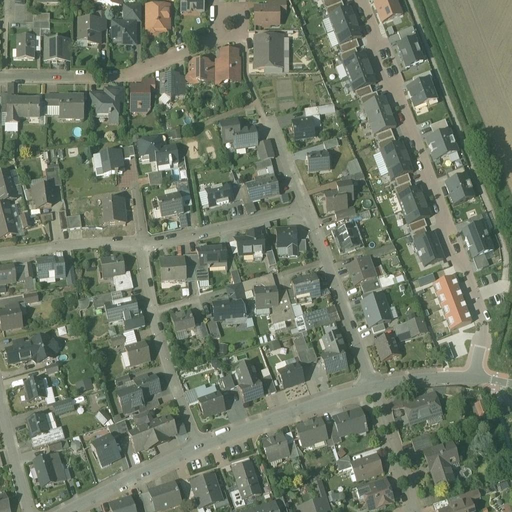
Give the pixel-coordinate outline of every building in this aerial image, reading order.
[(180,0),(181,6),(184,7),(185,7),(185,13),(203,13),(202,0),(180,0)] [(325,10),(342,4),(340,0),(328,0),(322,3),(325,10)] [(395,0),(387,0),(382,2),(373,5),(381,25),(402,17),(395,0)] [(325,10),(328,17),(344,11),(342,4),(325,10)] [(140,9),(122,9),(122,25),(133,25),(133,22),(140,22),(140,9)] [(167,9),(147,9),(148,31),(149,31),(151,33),(154,33),(156,31),(168,31),(167,9)] [(328,17),(334,33),(356,24),(353,15),(352,15),(350,9),(344,11),(328,17)] [(268,10),(255,10),(255,27),(262,27),(262,29),(269,29),(269,27),(278,27),(278,10),(268,10)] [(107,15),(96,15),(96,16),(97,16),(97,23),(97,31),(99,31),(101,31),(107,31),(107,15)] [(97,23),(78,23),(78,43),(87,43),(87,46),(99,46),(101,44),(101,31),(99,31),(97,31),(97,23)] [(356,24),(334,33),(339,48),(356,41),(361,39),(359,33),(356,24)] [(122,25),(114,25),(114,33),(113,34),(112,36),(112,38),(113,39),(114,39),(114,40),(116,40),(118,40),(119,39),(122,39),(122,46),(134,46),(133,25),(122,25)] [(398,34),(402,45),(414,40),(415,41),(416,41),(412,29),(398,34)] [(282,38),(255,38),(255,48),(256,48),(256,69),(264,69),(282,69),(282,38)] [(33,40),(17,40),(17,61),(34,61),(34,39),(33,39),(33,40)] [(415,41),(414,40),(402,45),(396,47),(405,70),(423,63),(415,41)] [(64,43),(57,43),(57,41),(46,41),(46,53),(49,52),(49,63),(64,63),(64,61),(64,43)] [(339,48),(342,55),(355,50),(359,49),(356,41),(339,48)] [(339,56),(342,63),(358,57),(355,50),(342,55),(339,56)] [(237,54),(221,54),(221,70),(221,78),(222,78),(229,78),(229,81),(230,81),(232,83),(239,83),(239,74),(239,71),(237,71),(237,54)] [(342,63),(348,79),(370,70),(367,61),(364,55),(358,57),(342,63)] [(204,63),(194,63),(190,66),(191,79),(194,83),(197,82),(200,85),(207,85),(208,84),(208,68),(207,66),(204,63)] [(370,70),(348,79),(353,94),(355,93),(369,88),(376,85),(373,79),(374,79),(370,70)] [(413,80),(415,86),(429,81),(432,80),(429,73),(413,80)] [(170,74),(167,77),(161,77),(161,96),(164,96),(170,103),(173,99),(177,99),(177,96),(177,79),(177,77),(173,77),(170,74)] [(155,81),(143,81),(143,88),(149,88),(149,94),(155,94),(155,81)] [(437,102),(429,81),(415,86),(406,90),(414,111),(437,102)] [(143,88),(136,88),(136,89),(131,89),(131,110),(138,110),(138,114),(140,114),(144,117),(150,110),(149,109),(149,94),(149,88),(143,88)] [(359,100),(372,95),(369,88),(355,93),(357,101),(359,100)] [(359,100),(362,107),(379,101),(376,94),(372,95),(359,100)] [(98,96),(89,96),(89,109),(98,109),(98,96)] [(108,97),(108,96),(98,96),(98,109),(98,116),(108,116),(108,124),(118,124),(118,105),(118,97),(117,97),(108,97)] [(60,98),(45,98),(45,110),(59,110),(59,100),(60,100),(60,98)] [(362,107),(368,122),(390,114),(387,105),(384,99),(379,101),(362,107)] [(60,100),(59,100),(59,110),(59,120),(73,120),(73,122),(82,122),(82,100),(60,100)] [(7,102),(7,115),(7,116),(7,127),(18,127),(17,121),(17,104),(17,102),(7,102)] [(17,104),(17,121),(39,121),(39,104),(17,104)] [(330,114),(330,118),(335,118),(335,107),(319,108),(319,115),(330,114)] [(390,114),(368,122),(374,137),(375,137),(390,131),(396,129),(393,123),(394,122),(390,114)] [(311,121),(292,124),(294,142),(314,139),(311,121)] [(240,122),(220,125),(223,145),(234,143),(232,134),(238,133),(237,131),(241,128),(240,122)] [(430,127),(434,139),(449,133),(445,122),(430,127)] [(238,133),(232,134),(234,143),(235,151),(245,149),(245,150),(257,148),(257,147),(254,131),(238,133)] [(378,144),(393,138),(390,131),(375,137),(378,144)] [(458,153),(450,133),(449,133),(434,139),(426,142),(433,162),(458,153)] [(376,145),(379,152),(396,146),(393,138),(378,144),(376,145)] [(159,140),(138,144),(141,159),(149,158),(149,157),(154,156),(154,151),(165,149),(164,144),(165,144),(165,143),(165,142),(165,141),(165,140),(164,139),(163,139),(162,139),(161,139),(160,140),(159,140)] [(336,141),(323,145),(325,152),(338,148),(336,141)] [(269,144),(257,147),(257,148),(261,163),(270,161),(274,160),(269,144)] [(379,152),(385,167),(407,159),(404,150),(401,144),(396,146),(379,152)] [(165,149),(154,151),(154,156),(156,167),(169,165),(169,167),(171,167),(170,163),(177,162),(177,166),(178,165),(175,147),(165,149)] [(128,149),(118,151),(118,153),(120,162),(122,162),(130,161),(128,149)] [(118,153),(104,156),(105,168),(103,169),(104,177),(114,176),(115,176),(117,176),(117,175),(121,175),(120,167),(122,167),(122,162),(120,162),(118,153)] [(327,155),(306,157),(308,175),(318,174),(318,171),(326,171),(325,161),(328,161),(327,155)] [(407,159),(385,167),(391,182),(394,181),(408,176),(413,174),(410,168),(411,167),(407,159)] [(261,163),(254,165),(256,173),(272,169),(270,161),(261,163)] [(59,170),(44,172),(47,189),(52,188),(52,189),(61,188),(59,170)] [(447,175),(450,183),(465,178),(462,170),(447,175)] [(10,174),(0,176),(0,186),(9,184),(9,185),(13,184),(10,174)] [(161,174),(148,176),(150,188),(163,186),(161,174)] [(361,174),(340,181),(342,187),(364,180),(361,174)] [(255,186),(238,191),(242,202),(244,208),(252,205),(252,204),(259,202),(259,200),(259,201),(255,185),(274,181),(273,176),(269,177),(268,176),(253,180),(255,186)] [(394,181),(397,189),(409,184),(410,184),(408,176),(394,181)] [(474,200),(465,178),(450,183),(445,185),(453,207),(474,200)] [(274,181),(255,185),(259,201),(259,200),(268,199),(268,200),(278,197),(274,181)] [(187,183),(180,184),(182,199),(190,198),(187,183)] [(9,184),(0,186),(0,205),(17,200),(14,189),(10,190),(9,185),(9,184)] [(393,190),(396,197),(412,191),(409,184),(397,189),(393,190)] [(47,189),(34,190),(37,211),(51,208),(54,204),(52,189),(52,188),(47,189)] [(226,188),(205,193),(209,210),(230,205),(226,188)] [(396,197),(402,212),(425,204),(421,195),(418,189),(412,191),(396,197)] [(238,191),(231,193),(234,204),(242,202),(238,191)] [(344,193),(324,196),(326,214),(334,213),(347,211),(344,193)] [(179,196),(156,201),(161,221),(183,215),(179,196)] [(123,202),(102,204),(105,228),(125,226),(123,202)] [(425,204),(402,212),(408,227),(424,221),(430,219),(427,213),(428,212),(425,204)] [(7,205),(0,207),(0,223),(11,220),(7,205)] [(352,209),(347,211),(334,213),(335,215),(334,215),(337,223),(348,219),(355,217),(352,209)] [(65,214),(58,215),(60,233),(68,232),(66,220),(65,214)] [(355,217),(348,219),(351,226),(362,222),(360,216),(355,217)] [(28,217),(20,218),(23,231),(31,229),(28,217)] [(469,221),(472,229),(482,225),(484,225),(481,217),(469,221)] [(79,218),(66,220),(68,232),(81,230),(79,218)] [(11,220),(0,223),(0,240),(16,236),(11,220)] [(411,235),(424,230),(426,229),(424,221),(408,227),(411,235)] [(493,253),(482,225),(472,229),(462,233),(472,261),(484,257),(493,253)] [(352,228),(334,235),(342,256),(360,249),(352,228)] [(413,245),(415,245),(414,243),(427,238),(424,230),(411,235),(410,235),(413,245)] [(295,231),(276,232),(277,250),(295,249),(296,249),(296,243),(295,231)] [(248,241),(234,242),(234,244),(238,256),(238,257),(263,256),(262,240),(259,240),(258,235),(248,235),(248,241)] [(443,261),(433,236),(427,238),(414,243),(415,245),(418,253),(417,254),(420,264),(422,263),(424,269),(443,261)] [(304,242),(296,243),(296,249),(295,249),(297,255),(305,253),(304,242)] [(238,256),(234,244),(229,246),(232,257),(238,256)] [(198,248),(195,250),(197,257),(191,257),(193,269),(197,283),(208,282),(207,267),(226,266),(225,249),(206,250),(206,247),(198,248)] [(379,251),(365,255),(367,262),(367,263),(369,262),(382,258),(379,251)] [(272,253),(265,255),(269,269),(276,267),(272,253)] [(191,257),(183,258),(183,261),(184,261),(184,270),(193,269),(191,257)] [(484,257),(472,261),(477,273),(488,268),(484,257)] [(121,259),(100,262),(103,280),(116,278),(118,287),(130,285),(128,276),(124,277),(121,259)] [(53,261),(37,263),(39,281),(48,280),(48,279),(54,279),(54,281),(64,280),(63,271),(62,262),(54,263),(53,261)] [(183,261),(159,263),(161,284),(175,283),(174,281),(184,281),(185,285),(185,284),(184,270),(184,261),(183,261)] [(369,262),(367,263),(367,262),(364,263),(370,283),(375,281),(375,280),(369,262)] [(364,263),(347,269),(354,289),(360,287),(370,283),(364,263)] [(32,280),(30,266),(23,267),(25,281),(32,280)] [(13,268),(6,269),(6,270),(0,270),(0,286),(15,285),(13,268)] [(73,269),(63,271),(64,280),(66,279),(68,288),(76,287),(73,269)] [(193,269),(184,270),(185,284),(197,283),(193,269)] [(237,273),(230,275),(234,287),(241,285),(237,273)] [(272,276),(252,282),(254,289),(261,287),(266,291),(275,290),(272,276)] [(300,281),(290,283),(292,292),(295,303),(296,303),(319,298),(315,278),(300,281)] [(370,283),(360,287),(363,297),(372,294),(381,291),(377,280),(375,280),(375,281),(370,283)] [(433,287),(451,333),(470,326),(452,280),(433,287)] [(252,282),(241,285),(243,292),(254,289),(252,282)] [(130,285),(118,287),(119,294),(131,291),(130,285)] [(234,287),(229,288),(231,294),(232,300),(235,299),(244,296),(243,292),(241,285),(234,287)] [(266,291),(254,292),(256,311),(272,310),(277,309),(276,295),(275,290),(266,291)] [(292,292),(286,293),(290,308),(297,306),(296,303),(295,303),(292,292)] [(286,293),(276,295),(277,309),(272,310),(272,317),(270,318),(273,328),(294,322),(290,308),(286,293)] [(244,296),(235,299),(232,300),(231,294),(227,295),(229,300),(231,302),(231,304),(234,304),(240,303),(245,320),(251,319),(244,296)] [(363,304),(374,300),(372,294),(363,297),(361,298),(363,304)] [(110,296),(95,299),(97,309),(105,307),(105,306),(112,305),(110,296)] [(36,297),(24,299),(25,306),(38,303),(36,297)] [(363,304),(361,304),(365,318),(386,311),(382,297),(374,300),(363,304)] [(112,305),(105,306),(105,307),(109,325),(123,322),(137,319),(137,318),(133,300),(112,305)] [(240,303),(234,304),(236,322),(235,322),(236,325),(246,324),(245,320),(240,303)] [(231,304),(212,306),(213,319),(214,324),(215,324),(235,322),(236,322),(234,304),(231,304)] [(0,314),(0,327),(1,333),(22,329),(17,307),(11,308),(11,312),(0,314)] [(326,311),(302,318),(307,333),(314,331),(312,324),(328,319),(326,311)] [(386,311),(365,318),(370,331),(371,330),(383,326),(391,324),(386,311)] [(189,314),(171,320),(175,336),(186,333),(186,332),(193,330),(189,314)] [(137,319),(123,322),(125,335),(143,329),(141,317),(137,318),(137,319)] [(214,324),(213,319),(206,322),(212,342),(220,339),(215,324),(214,324)] [(328,319),(312,324),(314,331),(320,330),(331,326),(328,319)] [(420,320),(407,324),(410,332),(409,332),(412,339),(425,335),(420,320)] [(407,324),(393,329),(396,336),(409,332),(410,332),(407,324)] [(204,325),(198,327),(202,340),(208,338),(204,325)] [(331,326),(320,330),(324,340),(338,335),(334,325),(331,326)] [(73,326),(66,327),(68,338),(75,337),(73,326)] [(385,332),(383,326),(371,330),(373,336),(385,332)] [(324,340),(323,341),(328,357),(329,357),(328,356),(340,352),(344,350),(338,335),(324,340)] [(391,338),(374,344),(382,364),(398,358),(391,338)] [(122,339),(110,342),(112,349),(124,345),(122,339)] [(297,355),(308,351),(304,339),(293,342),(297,355)] [(47,340),(32,344),(32,346),(24,347),(24,348),(27,363),(27,362),(31,362),(31,363),(36,365),(53,361),(47,340)] [(271,354),(282,350),(278,341),(268,345),(271,354)] [(144,345),(125,351),(130,369),(149,363),(144,345)] [(14,350),(12,350),(12,351),(5,353),(8,367),(8,366),(26,362),(26,363),(27,363),(24,348),(14,350)] [(312,351),(304,353),(309,366),(317,363),(312,351)] [(340,352),(328,356),(329,357),(328,357),(320,360),(326,376),(346,369),(340,352)] [(304,353),(297,356),(301,368),(309,366),(304,353)] [(250,365),(235,371),(235,372),(239,370),(241,376),(238,377),(242,388),(257,383),(257,382),(250,365)] [(56,366),(44,369),(46,376),(58,373),(56,366)] [(297,367),(277,374),(283,389),(290,387),(291,388),(302,384),(297,367)] [(230,377),(223,380),(227,392),(235,390),(230,377)] [(270,377),(263,380),(269,397),(276,394),(270,377)] [(128,378),(115,382),(118,388),(130,384),(128,378)] [(146,378),(134,382),(137,393),(140,400),(152,395),(152,393),(159,391),(155,379),(147,381),(146,378)] [(78,383),(81,394),(93,391),(91,380),(78,383)] [(223,380),(216,382),(221,394),(227,392),(223,380)] [(40,381),(24,385),(27,397),(26,397),(28,404),(45,400),(40,381)] [(242,388),(238,389),(244,405),(255,401),(254,400),(262,398),(257,383),(242,388)] [(455,388),(445,389),(444,397),(460,399),(462,390),(455,388)] [(131,391),(116,396),(123,415),(138,409),(143,408),(143,407),(140,400),(137,393),(133,394),(131,391)] [(218,396),(197,403),(203,419),(214,415),(215,416),(224,412),(218,396)] [(433,396),(403,406),(410,426),(440,417),(433,396)] [(156,403),(146,406),(148,412),(158,408),(156,403)] [(483,404),(476,406),(480,419),(487,417),(483,404)] [(57,405),(46,408),(49,415),(59,412),(57,405)] [(146,406),(143,407),(143,408),(138,409),(141,415),(148,412),(146,406)] [(103,427),(112,419),(104,410),(95,418),(103,427)] [(359,411),(333,420),(334,425),(339,439),(340,438),(364,430),(365,433),(366,432),(366,431),(366,430),(365,427),(359,411)] [(149,414),(134,420),(136,427),(145,423),(146,426),(152,423),(149,414)] [(41,418),(26,422),(26,423),(27,423),(32,441),(49,435),(49,434),(47,427),(44,428),(41,418)] [(146,426),(145,426),(153,445),(176,436),(169,418),(158,423),(157,422),(152,423),(146,426)] [(124,422),(115,426),(119,437),(128,433),(124,422)] [(320,422),(295,430),(302,450),(325,443),(327,442),(323,430),(320,422)] [(145,423),(136,427),(138,431),(128,435),(136,454),(146,450),(145,448),(153,445),(145,426),(146,426),(145,423)] [(334,425),(327,427),(327,428),(333,447),(342,444),(340,438),(339,439),(334,425)] [(115,426),(107,429),(112,440),(119,437),(115,426)] [(333,447),(327,428),(323,430),(327,442),(325,443),(327,449),(334,447),(333,447)] [(61,430),(49,434),(49,435),(32,441),(31,441),(33,451),(47,447),(60,443),(64,442),(61,430)] [(282,436),(261,443),(268,464),(289,457),(286,448),(282,436)] [(430,436),(412,442),(416,454),(422,452),(434,448),(430,436)] [(109,439),(91,448),(101,469),(111,464),(120,459),(109,439)] [(60,443),(47,447),(49,454),(62,451),(60,443)] [(294,445),(286,448),(289,457),(290,461),(298,458),(294,445)] [(451,445),(435,451),(434,448),(422,452),(430,474),(431,473),(437,491),(455,485),(449,467),(457,464),(451,445)] [(351,465),(350,466),(351,469),(356,483),(382,475),(376,457),(351,465)] [(349,458),(338,462),(336,464),(335,464),(339,474),(351,469),(350,466),(351,465),(349,458)] [(48,459),(33,464),(42,490),(56,485),(51,469),(48,459)] [(243,468),(232,471),(238,493),(239,494),(258,488),(250,465),(249,466),(243,468)] [(61,466),(51,469),(56,485),(66,482),(61,466)] [(213,478),(190,485),(197,505),(199,511),(222,504),(213,478)] [(381,481),(367,486),(371,496),(363,499),(367,510),(376,507),(377,510),(393,504),(388,490),(386,490),(385,487),(383,487),(381,481)] [(320,483),(312,486),(317,501),(325,498),(320,483)] [(174,484),(148,493),(149,494),(153,509),(159,507),(160,510),(163,510),(173,507),(175,508),(177,507),(179,505),(181,504),(174,484)] [(258,488),(239,494),(242,503),(243,503),(260,497),(258,488)] [(238,493),(230,496),(235,511),(245,508),(243,503),(242,503),(239,494),(238,493)] [(149,494),(139,497),(144,511),(153,509),(149,494)] [(339,495),(328,497),(329,503),(340,500),(339,495)] [(8,511),(5,498),(0,499),(0,511),(8,511)] [(122,503),(120,505),(110,509),(111,511),(133,511),(130,500),(123,502),(124,503),(122,503)] [(448,507),(437,511),(469,511),(472,511),(468,501),(448,507)] [(446,502),(432,507),(433,511),(437,511),(448,507),(446,502)]
